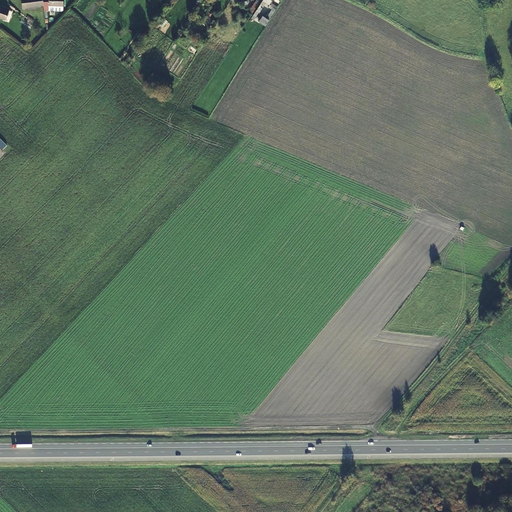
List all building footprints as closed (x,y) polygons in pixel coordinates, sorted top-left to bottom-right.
[(43,5),(44,9),(49,9),(63,8),(63,0),(49,0),(43,1),(43,5)] [(251,13),(259,0),(255,0),(249,11),(251,13)] [(262,0),(250,18),(253,20),(258,12),(258,13),(265,2),(262,1),(262,0)] [(8,10),(0,7),(0,18),(5,20),(8,10)] [(258,21),(265,25),(275,9),(274,9),(272,7),(265,18),(262,16),(258,21)]
